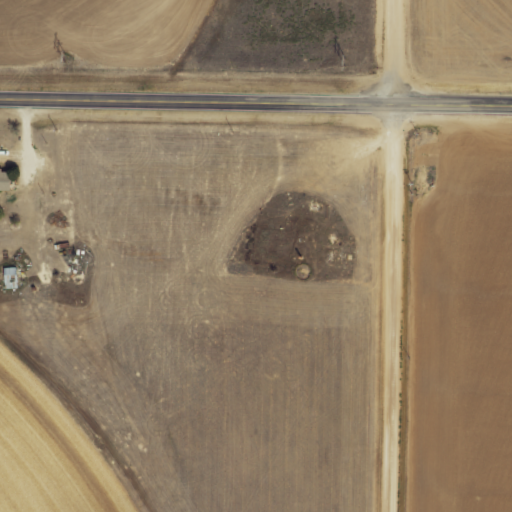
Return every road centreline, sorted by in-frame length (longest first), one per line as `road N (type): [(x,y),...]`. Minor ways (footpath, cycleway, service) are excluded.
road 1 (secondary): [(511,114),(0,102)]
road 2 (residential): [(395,511),(395,0)]
